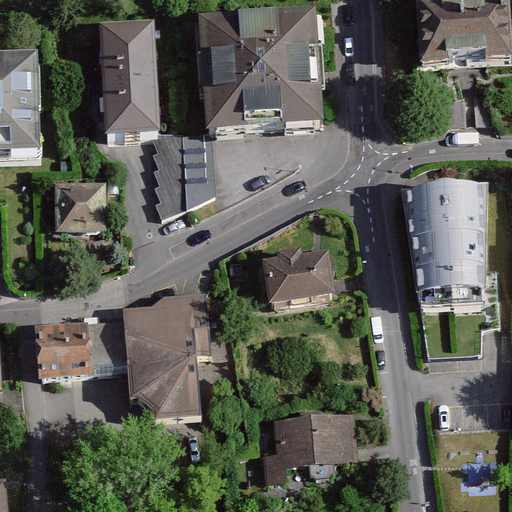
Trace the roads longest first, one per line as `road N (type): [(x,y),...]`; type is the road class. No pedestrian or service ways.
road 1 (residential): [(24,315),(138,290),(370,169)]
road 2 (residential): [(370,169),(414,511)]
road 3 (residential): [(24,315),(32,511)]
road 4 (residential): [(370,169),(364,0)]
road 5 (residential): [(370,169),(451,150),(511,151)]
